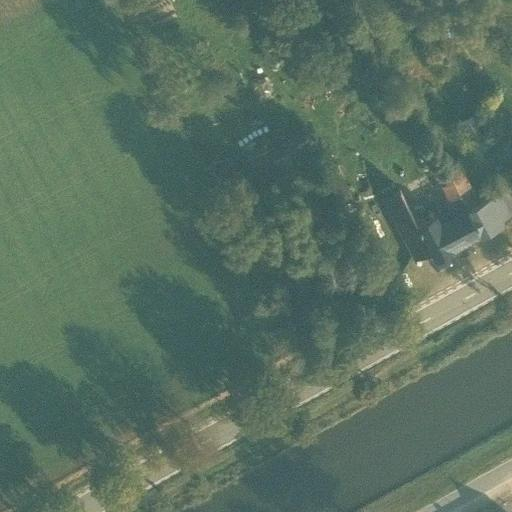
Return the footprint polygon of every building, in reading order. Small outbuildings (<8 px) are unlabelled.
[(233,110),(277,97),(270,73),(226,85),(233,110)] [(399,91),(381,101),(392,120),(410,109),(399,91)] [(476,112),(457,122),(473,149),(492,138),(476,112)] [(259,185),(310,160),(300,139),(274,152),(263,131),(238,144),(259,185)] [(456,158),(443,164),(480,232),(501,221),(511,212),(511,180),(478,197),(456,158)] [(331,159),(307,171),(318,194),(342,183),(331,159)] [(433,258),(480,232),(443,164),(433,172),(448,205),(415,222),(398,187),(380,196),(415,258),(429,250),(433,258)]
